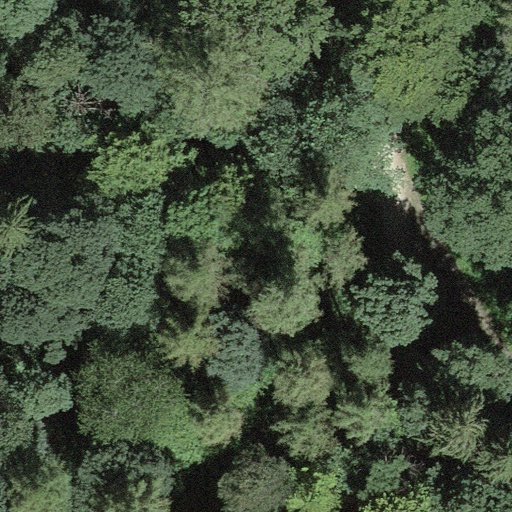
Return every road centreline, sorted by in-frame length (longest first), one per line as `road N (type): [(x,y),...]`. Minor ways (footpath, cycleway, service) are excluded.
road 1 (track): [(135,0),(177,12),(287,76),(388,170),(511,382)]
road 2 (track): [(354,0),(388,170),(413,511)]
